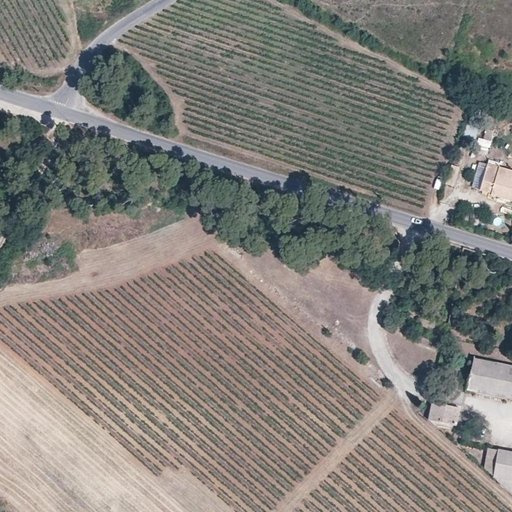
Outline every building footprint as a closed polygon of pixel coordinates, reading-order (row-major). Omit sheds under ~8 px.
[(489,148),(494,130),(485,128),(483,138),(480,137),(478,146),(489,148)] [(511,170),(498,166),(487,163),(480,161),(472,186),(491,191),(490,193),(511,199),(511,170)] [(511,365),(473,358),(467,389),(511,397),(511,365)] [(455,425),(459,407),(432,402),(429,420),(437,427),(437,424),(438,421),(453,424),(455,425)] [(511,451),(498,449),(488,448),(484,469),(511,493),(511,451)]
